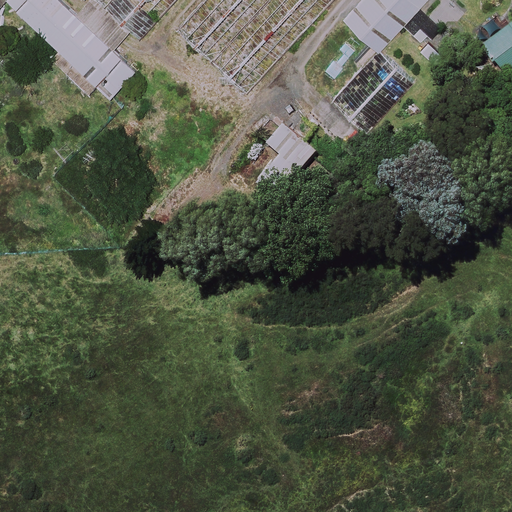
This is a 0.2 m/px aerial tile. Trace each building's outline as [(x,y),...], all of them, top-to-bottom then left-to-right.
[(0,0),(0,10),(9,1),(9,0),(0,0)] [(52,60),(89,94),(98,84),(113,97),(139,69),(117,49),(131,34),(130,33),(133,30),(142,38),(176,0),(90,0),(85,6),(85,7),(79,14),(64,0),(9,0),(9,1),(61,49),(52,60)] [(334,0),(205,0),(179,29),(248,93),(334,0)] [(429,0),(362,0),(345,20),(380,53),(429,0)] [(511,22),(488,53),(511,72),(511,22)] [(443,52),(429,41),(420,54),(434,64),(443,52)] [(415,81),(384,52),(337,104),(368,132),(415,81)] [(317,152),(284,126),(270,143),(284,154),(258,188),(277,203),(317,152)]
